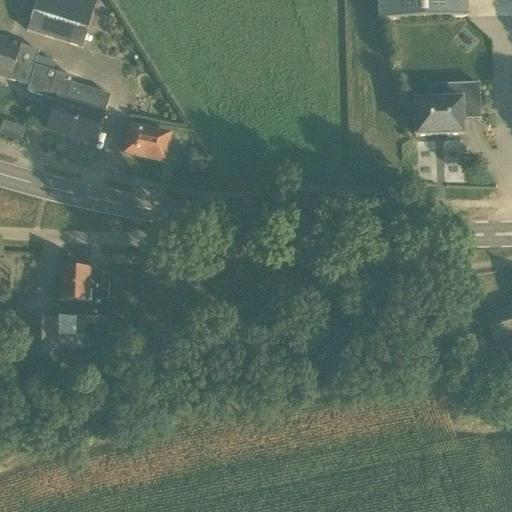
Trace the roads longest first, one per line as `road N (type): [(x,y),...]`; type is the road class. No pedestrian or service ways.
road 1 (secondary): [(511,232),(309,230),(177,214)]
road 2 (secondary): [(177,214),(60,197),(0,174)]
road 3 (unclassified): [(0,232),(122,240)]
